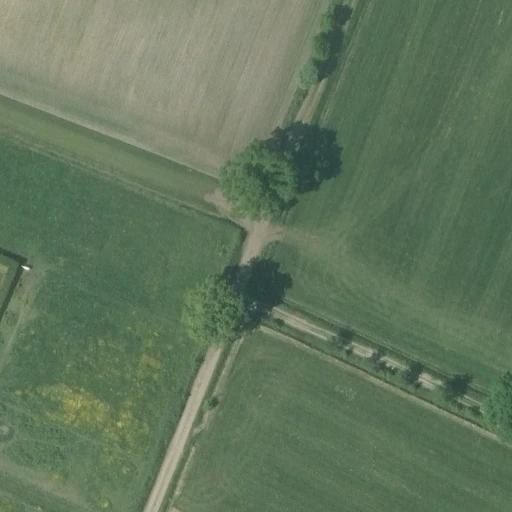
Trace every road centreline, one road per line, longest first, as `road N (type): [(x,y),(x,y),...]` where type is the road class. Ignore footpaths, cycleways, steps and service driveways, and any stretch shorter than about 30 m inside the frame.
road 1 (track): [(232,293),(348,0)]
road 2 (track): [(232,293),(511,425)]
road 3 (track): [(147,511),(232,293)]
